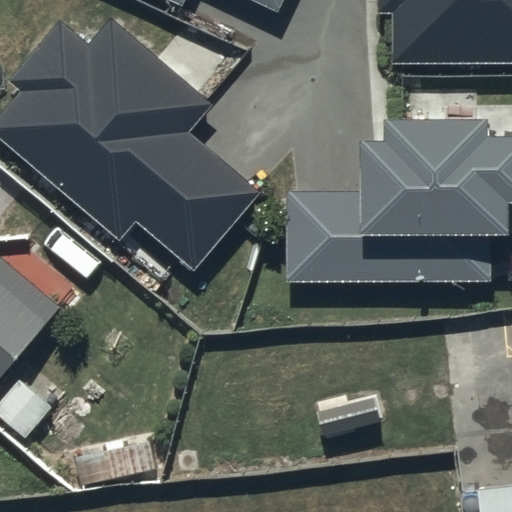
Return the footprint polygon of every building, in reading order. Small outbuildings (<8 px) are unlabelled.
[(189,0),(254,0),(281,13),(287,0),(172,0),(186,6),(189,0)] [(395,65),(511,64),(511,0),(380,0),(381,14),(395,14),(395,65)] [(199,271),(266,192),(194,132),(218,105),(115,17),(93,43),(63,18),(10,80),(23,91),(0,118),(0,135),(124,241),(140,221),(199,271)] [(290,191),(290,283),(495,282),(495,237),(511,236),(511,135),(495,136),(495,119),(390,119),(390,141),(366,141),(366,191),(290,191)] [(0,383),(65,307),(0,252),(0,383)] [(0,414),(28,438),(55,408),(22,380),(0,405),(0,414)] [(29,451),(54,473),(107,411),(82,390),(29,451)] [(83,486),(159,469),(153,441),(77,457),(83,486)] [(483,511),(511,511),(511,487),(481,491),(483,511)]
